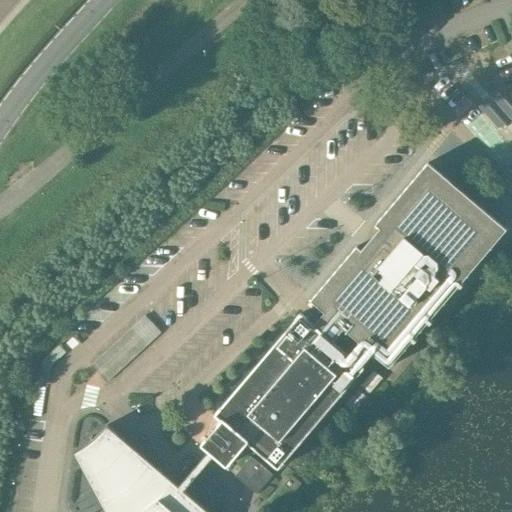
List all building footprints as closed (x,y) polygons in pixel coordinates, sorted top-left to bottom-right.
[(474,95),(461,81),(456,86),(447,76),(434,88),(456,112),(474,95)] [(389,367),(506,229),(428,162),(376,224),(380,228),(361,250),(357,246),(311,301),(324,312),(314,324),(334,340),(344,328),(389,367)] [(201,444),(202,445),(225,465),(228,466),(247,443),(277,468),(279,468),(364,368),(364,366),(334,340),(314,324),(301,313),(300,313),(215,413),(215,416),(220,420),(201,444)] [(94,362),(109,378),(162,330),(147,314),(94,362)] [(374,370),(361,387),(369,393),(383,377),(374,370)] [(357,389),(345,404),(354,411),(366,397),(357,389)] [(81,447),(74,452),(106,511),(209,511),(107,425),(102,431),(95,437),(89,443),(81,447)] [(235,475),(257,494),(273,475),(251,457),(235,475)] [(301,483),(292,475),(284,484),(293,492),(301,483)]
